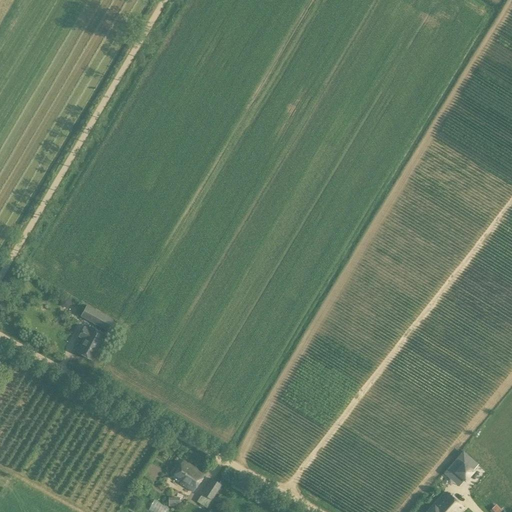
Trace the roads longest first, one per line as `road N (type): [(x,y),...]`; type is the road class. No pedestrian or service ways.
road 1 (unclassified): [(309,511),(0,338)]
road 2 (unclassified): [(0,263),(155,0)]
